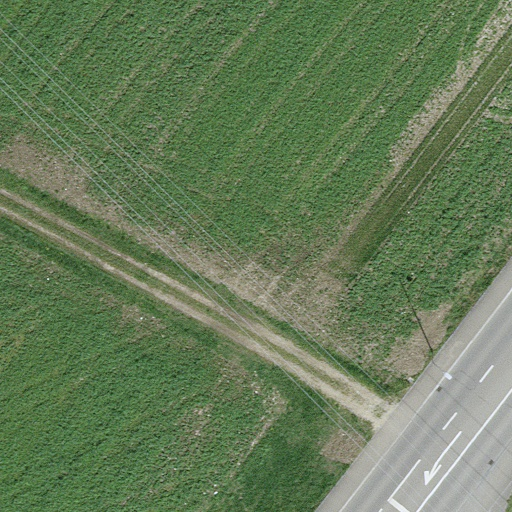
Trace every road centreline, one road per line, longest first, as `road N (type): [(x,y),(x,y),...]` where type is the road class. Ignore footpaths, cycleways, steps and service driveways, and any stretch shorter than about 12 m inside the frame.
road 1 (track): [(0,212),(241,335),(447,462)]
road 2 (primary): [(407,511),(511,377)]
